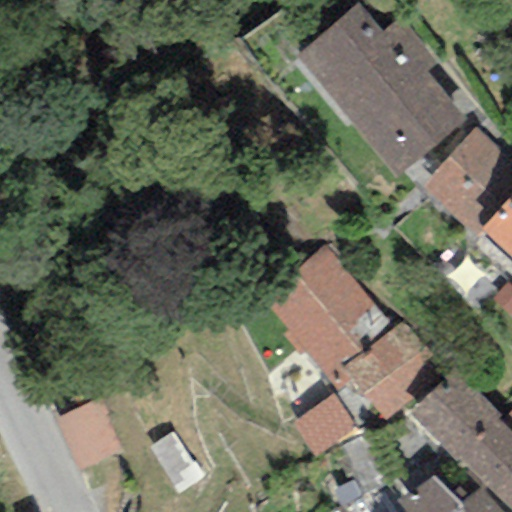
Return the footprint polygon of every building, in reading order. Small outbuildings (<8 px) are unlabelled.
[(382,29),(358,0),(349,0),(298,42),(394,161),(457,111),(423,68),(435,58),(399,15),(382,29)] [(468,218),(480,208),(511,175),(511,159),(473,127),(423,175),(468,218)] [(511,175),(480,208),(511,236),(511,175)] [(395,326),(325,243),(262,288),(340,382),(355,371),(385,409),(407,394),(442,369),(401,322),(395,326)] [(467,452),(506,416),(453,360),(442,369),(407,394),(467,452)] [(97,394),(57,411),(83,467),(122,449),(97,394)] [(352,428),(332,395),(292,415),(316,449),(352,428)] [(511,422),(506,416),(467,452),(511,494),(511,422)] [(459,495),(434,471),(401,491),(415,511),(506,511),(480,482),(459,495)]
